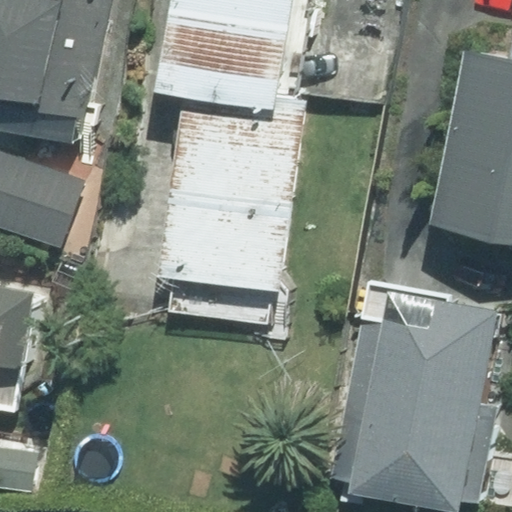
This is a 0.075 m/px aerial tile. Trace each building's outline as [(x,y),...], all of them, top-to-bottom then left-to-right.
[(119,0),(0,0),(0,117),(9,119),(10,113),(96,130),(119,0)] [(198,69),(297,82),(307,0),(183,0),(174,66),(198,69)] [(447,202),(511,213),(511,36),(479,30),(447,202)] [(320,85),(297,82),(198,69),(174,256),(296,272),(320,85)] [(90,171),(0,141),(0,211),(69,234),(90,171)] [(0,389),(3,390),(10,347),(36,352),(49,274),(0,265),(0,389)] [(342,467),(487,493),(504,398),(494,396),(511,297),(511,293),(377,270),(342,467)] [(49,433),(0,430),(0,489),(46,492),(49,433)]
